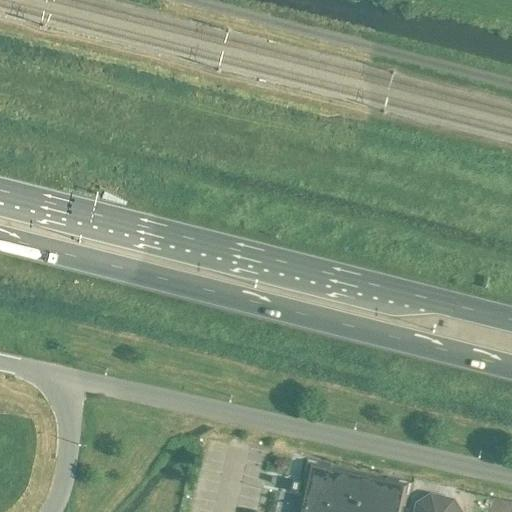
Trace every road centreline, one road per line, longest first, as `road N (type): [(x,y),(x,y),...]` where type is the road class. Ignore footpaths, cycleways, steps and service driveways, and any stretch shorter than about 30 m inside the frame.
road 1 (trunk): [(0,237),(511,372)]
road 2 (trunk): [(511,320),(0,190)]
